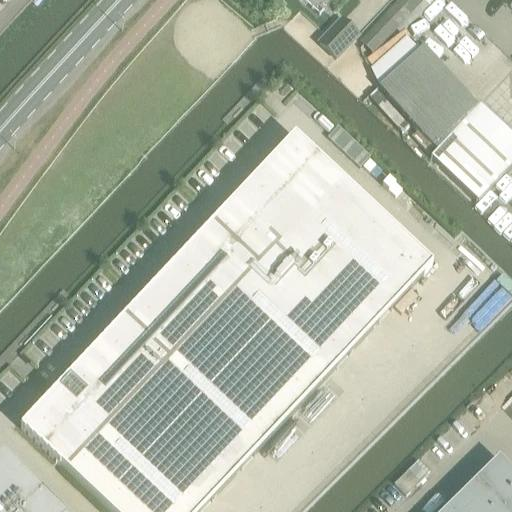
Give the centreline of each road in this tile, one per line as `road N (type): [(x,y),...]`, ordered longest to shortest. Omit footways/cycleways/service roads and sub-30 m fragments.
road 1 (primary): [(0,130),(119,0)]
road 2 (unknown): [(511,449),(468,449),(404,511)]
